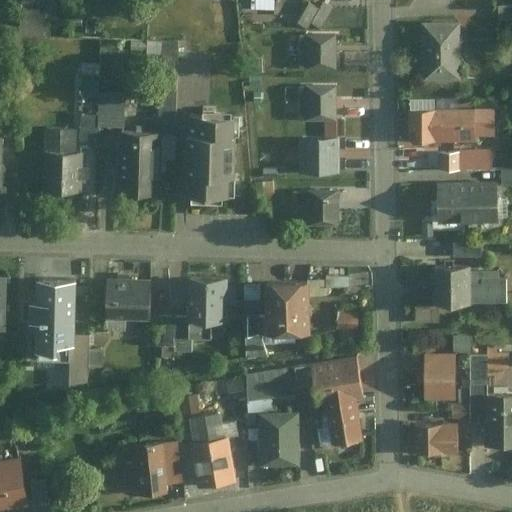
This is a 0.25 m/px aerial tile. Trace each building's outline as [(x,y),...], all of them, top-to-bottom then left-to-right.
[(43,0),(10,0),(10,3),(21,4),(20,27),(42,28),(43,0)] [(99,0),(99,12),(116,12),(116,0),(99,0)] [(275,8),(275,0),(252,0),(252,8),(275,8)] [(312,20),(319,8),(309,2),(298,20),(308,26),(312,20)] [(322,27),(333,8),(323,2),(319,8),(312,20),(322,27)] [(511,11),(496,12),(496,27),(505,27),(511,26),(511,11)] [(421,29),(421,82),(456,81),(456,28),(421,29)] [(130,34),(115,35),(115,43),(130,43),(130,34)] [(337,67),(337,36),(309,36),(309,67),(337,67)] [(142,140),(153,140),(152,169),(169,170),(172,50),(156,50),(155,125),(142,125),(142,140)] [(96,78),(79,78),(79,94),(96,94),(96,78)] [(335,118),(335,87),(306,87),(307,118),(335,118)] [(122,126),(122,100),(96,99),(96,100),(96,119),(95,126),(122,126)] [(474,135),(474,131),(474,108),(410,108),(410,135),(474,135)] [(495,108),(474,108),(474,131),(495,131),(495,108)] [(239,142),(239,123),(224,123),(224,115),(195,115),(195,122),(187,122),(187,204),(240,204),(240,181),(232,181),(232,142),(239,142)] [(78,152),(95,152),(95,126),(96,119),(79,118),(78,152)] [(43,190),(74,191),(74,149),(72,149),(72,129),(44,129),(43,190)] [(339,171),(339,136),(299,136),(300,171),(339,171)] [(114,195),(151,196),(152,169),(153,140),(142,140),(115,139),(114,195)] [(492,148),(461,149),(461,168),(492,167),(492,148)] [(440,168),(461,168),(461,149),(439,150),(440,168)] [(511,183),(511,169),(501,169),(502,183),(511,183)] [(338,221),(337,189),(310,189),(311,221),(338,221)] [(497,221),(497,189),(439,190),(439,221),(469,221),(497,221)] [(421,223),(421,235),(431,235),(431,223),(421,223)] [(453,253),(481,254),(481,242),(469,241),(454,241),(453,253)] [(439,303),(471,303),(470,271),(470,266),(433,267),(434,304),(439,303)] [(470,271),(471,303),(503,302),(503,278),(498,278),(497,270),(470,271)] [(0,325),(7,326),(8,272),(0,272),(0,325)] [(74,330),(76,277),(36,276),(35,296),(28,296),(27,315),(35,315),(34,351),(48,351),(49,330),(67,330),(74,330)] [(224,285),(224,279),(191,278),(190,315),(212,316),(223,316),(223,299),(231,299),(232,285),(224,285)] [(244,280),(245,352),(257,352),(257,327),(256,309),(256,280),(244,280)] [(312,326),(310,280),(266,283),(267,310),(268,328),(312,326)] [(107,317),(127,318),(149,319),(150,282),(108,281),(107,317)] [(330,295),(348,296),(348,285),(330,285),(330,295)] [(439,303),(434,304),(417,304),(417,320),(440,319),(439,303)] [(268,328),(267,310),(256,309),(257,327),(268,328)] [(190,335),(190,315),(171,314),(156,314),(155,334),(171,334),(190,335)] [(212,316),(190,315),(190,335),(211,335),(212,316)] [(126,330),(127,318),(107,317),(106,329),(126,330)] [(336,339),(356,340),(357,321),(337,320),(336,339)] [(86,363),(87,345),(87,331),(74,330),(67,330),(66,380),(86,380),(86,363)] [(190,335),(171,334),(171,347),(173,347),(189,348),(190,335)] [(452,351),(469,351),(469,335),(452,335),(452,351)] [(88,345),(87,345),(86,363),(100,363),(100,346),(88,345)] [(480,346),(480,352),(480,369),(504,369),(504,352),(491,352),(491,346),(480,346)] [(480,415),(480,395),(480,369),(480,352),(464,352),(463,404),(463,415),(466,415),(480,415)] [(320,398),(328,397),(350,393),(364,391),(358,356),(314,363),(320,398)] [(450,400),(451,362),(420,362),(420,399),(450,400)] [(307,364),(293,366),(296,393),(310,391),(307,364)] [(296,393),(293,366),(246,376),(247,399),(269,396),(296,393)] [(213,397),(242,392),(240,380),(211,385),(213,397)] [(178,387),(179,395),(188,393),(187,385),(178,387)] [(350,393),(328,397),(337,446),(358,442),(353,410),(350,393)] [(480,440),(511,439),(511,395),(480,395),(480,415),(480,440)] [(197,413),(194,396),(180,399),(184,415),(197,413)] [(269,396),(247,399),(247,414),(271,411),(269,396)] [(447,415),(463,415),(463,404),(447,404),(447,415)] [(221,426),(218,413),(187,419),(191,443),(223,437),(221,426)] [(260,462),(295,461),(294,414),(259,415),(260,462)] [(221,426),(223,437),(226,436),(239,434),(237,423),(221,426)] [(415,451),(457,450),(457,424),(414,425),(415,451)] [(317,431),(321,450),(331,448),(328,430),(317,431)] [(199,487),(234,480),(226,436),(223,437),(191,443),(199,487)] [(160,492),(164,491),(161,443),(128,445),(129,463),(123,464),(124,478),(135,477),(136,495),(160,493),(160,492)] [(0,507),(23,504),(18,471),(0,473),(0,507)] [(43,505),(41,487),(26,489),(29,508),(43,505)]
